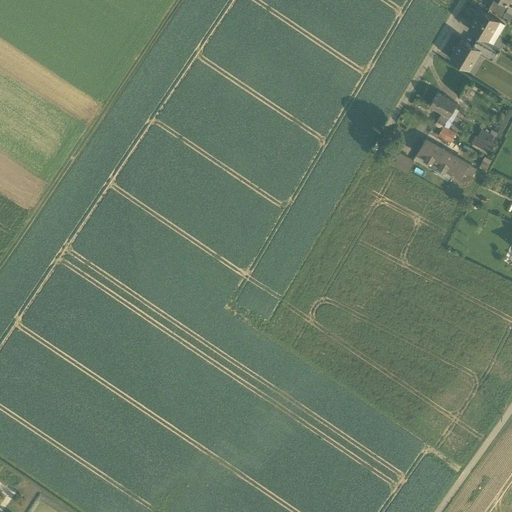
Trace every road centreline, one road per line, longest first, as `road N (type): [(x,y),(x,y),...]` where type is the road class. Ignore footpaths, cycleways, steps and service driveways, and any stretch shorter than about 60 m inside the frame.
road 1 (track): [(177,0),(0,262)]
road 2 (track): [(308,259),(377,143)]
road 3 (unclassified): [(511,405),(436,511)]
